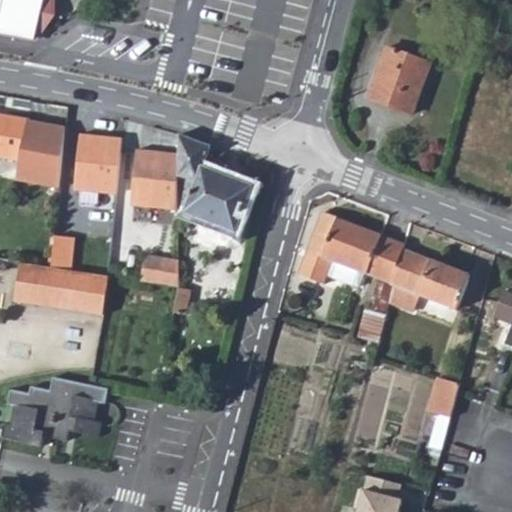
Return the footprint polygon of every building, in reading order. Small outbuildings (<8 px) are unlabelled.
[(47,0),(0,0),(0,34),(38,43),(47,0)] [(47,0),(38,43),(46,32),(58,17),(57,0),(47,0)] [(435,63),(389,47),(373,93),(420,109),(435,63)] [(28,121),(0,115),(0,156),(12,159),(22,160),(28,121)] [(22,160),(19,182),(61,188),(66,127),(28,121),(22,160)] [(200,165),(208,144),(177,132),(177,155),(178,212),(234,233),(252,186),(200,165)] [(121,140),(81,136),(76,190),(117,193),(121,140)] [(132,207),(178,212),(177,155),(137,150),(132,207)] [(392,310),(398,288),(390,282),(403,242),(322,212),(301,275),(323,283),(328,274),(332,259),(364,271),(380,278),(371,309),(392,310)] [(52,267),(71,270),(73,239),(55,236),(52,267)] [(475,277),(409,253),(398,288),(418,295),(463,310),(475,277)] [(180,287),(181,259),(148,255),(144,281),(180,287)] [(332,259),(328,274),(358,285),(364,271),(332,259)] [(31,303),(37,265),(22,262),(16,300),(31,303)] [(105,315),(112,277),(71,270),(52,267),(37,265),(31,303),(105,315)] [(187,313),(192,289),(180,287),(163,370),(173,371),(183,313),(187,313)] [(418,295),(398,288),(392,310),(412,313),(418,295)] [(468,372),(477,341),(460,336),(452,367),(468,372)] [(369,347),(380,350),(380,343),(371,341),(369,347)] [(95,404),(98,387),(89,384),(50,378),(47,392),(26,387),(25,393),(5,390),(2,404),(10,406),(6,423),(0,421),(0,438),(35,445),(37,436),(59,440),(60,430),(89,435),(91,421),(81,419),(85,402),(95,404)] [(438,378),(427,412),(452,419),(462,385),(438,378)] [(401,485),(369,477),(365,491),(360,489),(355,508),(361,509),(360,511),(400,511),(403,501),(397,499),(401,485)]
